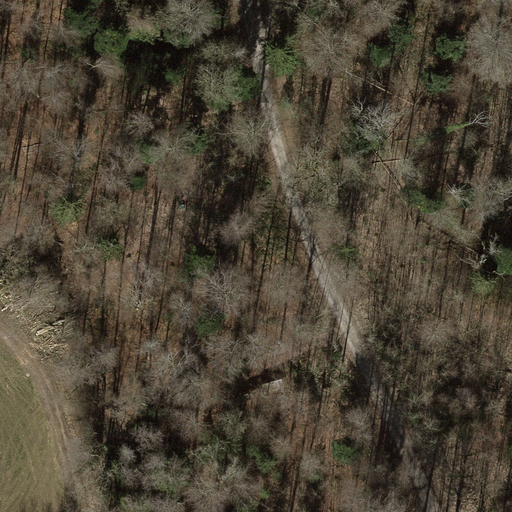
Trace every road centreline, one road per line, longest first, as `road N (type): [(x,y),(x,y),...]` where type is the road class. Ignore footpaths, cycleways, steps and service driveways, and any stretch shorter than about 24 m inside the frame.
road 1 (track): [(247,0),(276,135),(310,241),(434,511)]
road 2 (track): [(91,511),(71,423),(0,316)]
